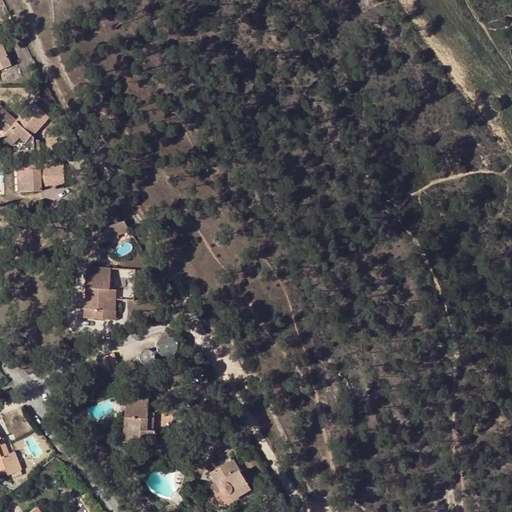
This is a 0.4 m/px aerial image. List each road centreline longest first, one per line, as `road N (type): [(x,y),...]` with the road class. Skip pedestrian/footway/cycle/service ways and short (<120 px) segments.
road 1 (track): [(50,0),(54,56),(69,83),(156,154),(226,277),(306,378),(331,464),(365,511)]
road 2 (unknown): [(207,339),(92,150),(35,44),(21,0)]
road 3 (track): [(207,339),(311,511)]
road 4 (residential): [(24,390),(124,511)]
